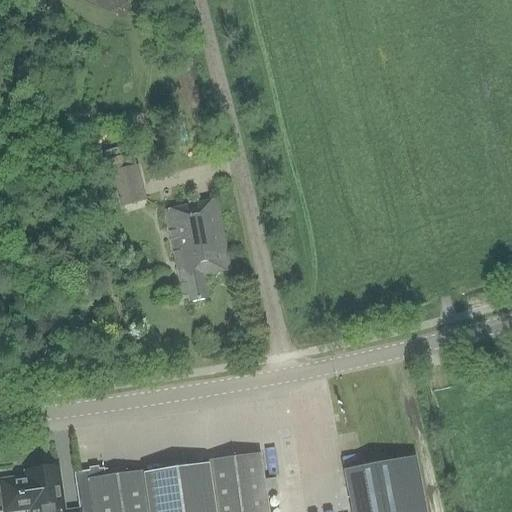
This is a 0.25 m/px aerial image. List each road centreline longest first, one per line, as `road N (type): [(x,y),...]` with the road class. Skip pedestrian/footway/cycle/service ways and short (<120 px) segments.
road 1 (tertiary): [(0,421),(291,381),(511,324)]
road 2 (track): [(291,381),(194,0)]
